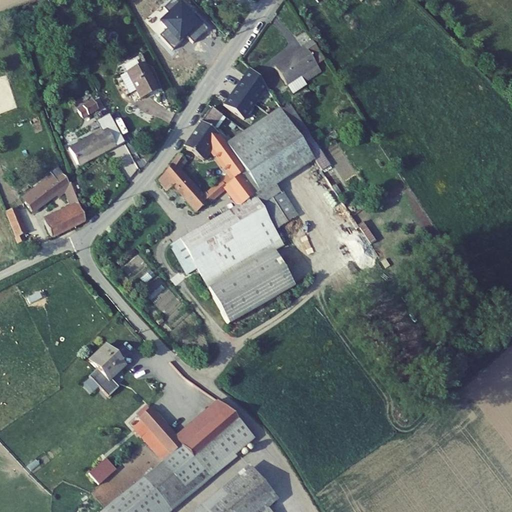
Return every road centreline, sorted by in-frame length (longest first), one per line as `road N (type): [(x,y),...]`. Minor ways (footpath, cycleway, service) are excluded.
road 1 (residential): [(76,238),(95,272),(170,357),(228,399),(270,444),(313,511)]
road 2 (residential): [(268,0),(148,174),(76,238)]
